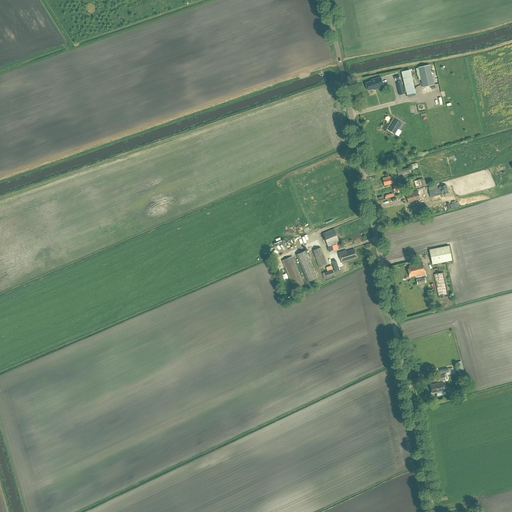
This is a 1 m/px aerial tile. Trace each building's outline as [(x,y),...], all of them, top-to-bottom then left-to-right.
[(431,66),(419,68),(423,88),(435,85),(431,66)] [(415,94),(409,70),(400,72),(406,96),(415,94)] [(365,83),(368,91),(370,90),(373,89),(373,90),(383,87),(380,77),(370,80),(371,82),(365,83)] [(395,119),(388,130),(395,134),(401,124),(395,119)] [(382,179),(384,186),(393,184),(391,176),(382,179)] [(440,188),(442,194),(448,193),(446,185),(440,187),(440,188)] [(407,194),(410,204),(421,201),(420,197),(426,196),(424,189),(407,194)] [(322,234),(328,247),(339,242),(333,229),(322,234)] [(429,250),(432,265),(452,261),(449,246),(429,250)] [(321,248),(312,251),(319,268),(327,266),(321,248)] [(338,253),(342,263),(357,258),(354,249),(346,252),(346,250),(338,253)] [(318,278),(306,251),(282,261),(294,288),(304,284),(293,259),(297,257),(308,282),(318,278)] [(415,276),(415,277),(425,275),(423,263),(409,266),(409,268),(407,269),(409,277),(415,276)] [(327,272),(322,273),(324,279),(335,276),(331,266),(326,268),(327,272)] [(443,273),(434,275),(439,298),(448,296),(443,273)] [(445,391),(443,382),(430,385),(432,393),(436,393),(437,393),(445,391)]
